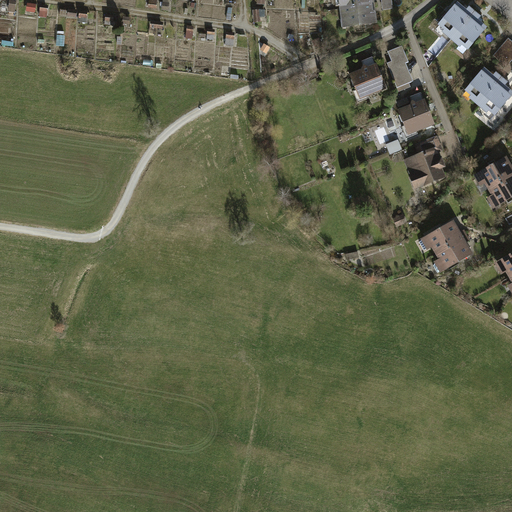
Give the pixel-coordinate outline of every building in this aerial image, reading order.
[(339,0),(341,12),(377,7),(375,0),(339,0)] [(381,0),(383,11),(394,9),(392,0),(381,0)] [(462,0),(435,33),(451,46),(480,11),(467,0),(462,0)] [(37,4),(28,3),(27,15),(37,16),(37,4)] [(49,6),(41,6),(40,19),(48,20),(49,6)] [(341,12),(343,31),(379,26),(377,7),(341,12)] [(76,12),(60,10),(59,17),(75,19),(76,12)] [(466,58),(495,23),(480,11),(451,46),(466,58)] [(88,13),(80,12),(79,23),(87,24),(88,13)] [(117,17),(107,16),(106,25),(117,26),(117,17)] [(165,23),(152,22),(151,29),(164,30),(165,23)] [(107,28),(99,27),(98,38),(106,39),(107,28)] [(216,30),(208,30),(207,40),(216,41),(216,30)] [(236,34),(228,33),(227,46),(235,47),(236,34)] [(511,62),(511,41),(510,40),(496,56),(508,67),(511,62)] [(389,65),(398,87),(414,81),(408,64),(411,63),(404,46),(389,52),(394,63),(389,65)] [(366,70),(351,76),(361,101),(389,89),(375,56),(362,62),(366,70)] [(461,100),(477,113),(506,78),(490,65),(461,100)] [(492,125),(511,100),(511,82),(506,78),(477,113),(492,125)] [(413,106),(399,112),(410,137),(437,125),(423,93),(410,99),(413,106)] [(406,162),(416,190),(446,179),(443,171),(448,169),(444,158),(439,159),(436,152),(445,149),(440,136),(415,145),(419,157),(406,162)] [(388,146),(392,156),(404,151),(400,141),(388,146)] [(511,164),(509,159),(477,177),(486,194),(511,178),(511,164)] [(511,178),(486,194),(496,210),(511,201),(511,178)] [(408,222),(406,215),(399,217),(401,225),(408,222)] [(455,221),(423,240),(433,258),(466,239),(455,221)] [(466,239),(433,258),(442,274),(475,255),(466,239)] [(511,255),(496,264),(506,281),(511,277),(511,255)]
